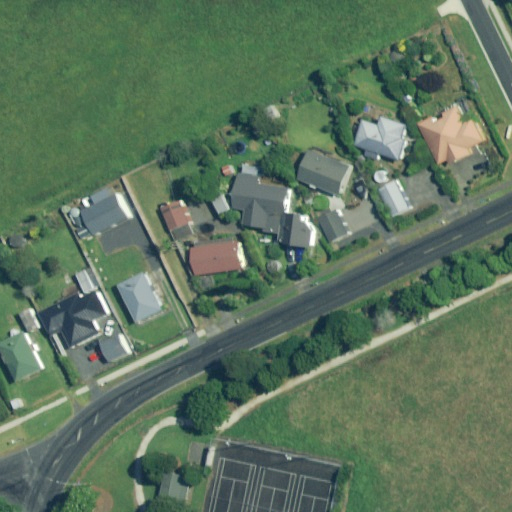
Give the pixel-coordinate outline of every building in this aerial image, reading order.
[(472,120),(463,102),(423,122),(444,163),(452,159),(455,163),(477,152),(474,147),(490,139),(479,117),(472,120)] [(415,125),(388,117),(386,125),(367,119),(359,144),(372,148),(370,154),(383,158),(384,153),(404,159),(415,125)] [(357,164),(315,148),(304,178),(345,194),(357,164)] [(174,176),(169,165),(157,171),(163,182),(174,176)] [(283,242),(318,246),(321,218),(290,214),(293,183),(273,181),(273,176),(243,173),(240,208),(251,209),(249,224),(269,226),(269,230),(284,232),(283,242)] [(413,207),(400,180),(375,192),(393,231),(401,228),(395,216),(413,207)] [(133,216),(122,193),(88,211),(99,233),(133,216)] [(194,222),(185,198),(166,206),(175,229),(194,222)] [(354,232),(341,207),(323,216),(336,241),(354,232)] [(32,242),(27,230),(6,238),(9,245),(17,241),(20,247),(32,242)] [(248,268),(244,240),(196,247),(200,274),(248,268)] [(166,265),(156,248),(146,254),(156,271),(166,265)] [(285,270),(284,258),(272,260),(273,271),(285,270)] [(101,286),(92,268),(81,274),(91,292),(101,286)] [(169,308),(150,272),(125,285),(144,322),(169,308)] [(115,313),(104,289),(89,296),(86,292),(46,312),(57,335),(68,329),(77,347),(107,332),(101,320),(115,313)] [(45,325),(36,308),(25,314),(35,331),(45,325)] [(49,366),(29,331),(4,345),(24,380),(49,366)] [(132,353),(124,334),(106,342),(114,361),(132,353)] [(197,476),(170,471),(165,500),(191,505),(197,476)]
